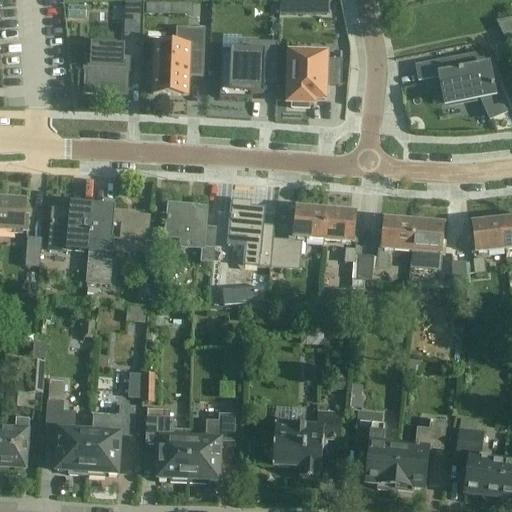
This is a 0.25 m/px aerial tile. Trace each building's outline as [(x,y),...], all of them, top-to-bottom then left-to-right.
[(126,6),(125,21),(138,21),(139,7),(126,6)] [(168,17),(184,17),(184,6),(168,6),(168,17)] [(503,35),(506,35),(511,33),(511,21),(497,25),(503,35)] [(148,67),(147,85),(153,86),(152,96),(187,97),(188,78),(202,79),(204,32),(176,31),(176,47),(154,46),(153,67),(148,67)] [(508,46),(511,45),(511,33),(506,35),(503,35),(508,46)] [(221,52),(219,100),(251,101),(251,96),(263,97),(264,80),(276,81),(278,45),(242,43),(241,53),(221,52)] [(83,57),(82,73),(86,73),(85,93),(124,95),(125,75),(129,75),(130,59),(122,59),(122,49),(92,48),(91,58),(83,57)] [(289,56),(288,105),(292,105),(292,110),(308,111),(308,105),(313,106),(313,101),(324,101),(324,98),(324,88),(340,88),(341,62),(325,61),(325,57),(289,56)] [(459,61),(416,69),(418,82),(439,79),(444,106),(446,113),(482,107),(489,122),(504,115),(495,94),(494,90),(493,90),(492,87),(490,87),(486,69),(462,73),(459,61)] [(25,204),(0,201),(0,232),(27,234),(28,218),(24,217),(25,204)] [(211,264),(214,231),(204,230),(205,210),(191,209),(191,211),(167,209),(165,238),(180,239),(179,249),(201,251),(200,263),(211,264)] [(298,274),(301,241),(322,243),(325,213),(295,210),(294,227),(290,227),(289,239),(287,239),(287,243),(271,241),(269,271),(298,274)] [(256,270),(269,271),(271,241),(272,230),(259,228),(260,221),(261,221),(262,212),(247,211),(247,213),(230,211),(228,236),(246,237),(243,265),(256,266),(256,270)] [(65,252),(88,254),(91,214),(69,212),(68,214),(52,212),(49,247),(66,249),(65,252)] [(355,216),(325,213),(322,243),(356,246),(357,233),(353,233),(355,216)] [(148,220),(91,214),(88,254),(85,286),(107,287),(108,277),(110,277),(111,263),(101,262),(101,256),(112,257),(112,253),(145,256),(148,220)] [(511,221),(500,222),(504,252),(511,251),(511,221)] [(377,251),(410,254),(413,224),(384,222),(382,239),(378,238),(377,251)] [(471,256),(504,252),(500,222),(471,226),(473,242),(469,243),(471,256)] [(443,227),(413,224),(410,254),(444,257),(445,244),(441,244),(443,227)] [(39,269),(41,241),(28,240),(26,268),(39,269)] [(345,252),(344,268),(352,268),(351,282),(364,283),(366,259),(354,259),(354,253),(345,252)] [(366,259),(364,283),(370,283),(371,271),(386,272),(387,259),(378,259),(377,260),(366,259)] [(483,262),(472,263),(474,278),(485,276),(483,262)] [(444,264),(433,263),(432,277),(442,278),(444,264)] [(452,289),(466,289),(465,265),(451,266),(452,289)] [(87,290),(87,302),(96,303),(97,291),(87,290)] [(39,291),(38,300),(50,301),(51,292),(39,291)] [(332,311),(360,310),(360,291),(333,291),(332,311)] [(375,295),(365,295),(365,309),(375,309),(375,295)] [(82,322),(80,340),(93,340),(95,323),(82,322)] [(330,323),(316,323),(316,336),(325,336),(330,331),(330,323)] [(483,333),(482,344),(491,345),(493,334),(483,333)] [(24,336),(24,344),(33,345),(33,344),(34,336),(24,336)] [(40,415),(43,365),(29,365),(28,381),(7,382),(5,408),(40,415)] [(143,376),(142,404),(154,405),(155,376),(143,376)] [(330,384),(330,391),(344,392),(345,378),(338,377),(338,385),(330,384)] [(68,478),(86,479),(89,436),(73,435),(74,416),(62,415),(64,384),(49,383),(45,433),(59,434),(56,473),(68,474),(68,478)] [(351,398),(350,410),(362,411),(363,399),(351,398)] [(89,436),(86,479),(104,480),(104,477),(116,478),(118,438),(132,439),(132,437),(134,413),(134,411),(117,410),(116,417),(90,415),(89,436)] [(146,412),(145,442),(157,442),(156,481),(168,481),(167,485),(186,485),(187,443),(187,432),(173,432),(173,423),(169,423),(169,412),(146,412)] [(339,442),(340,417),(316,415),(315,428),(275,426),(272,469),(300,471),(300,481),(316,482),(317,472),(320,472),(322,441),(339,442)] [(376,492),(393,493),(397,448),(382,447),(384,428),(372,427),(373,418),(358,416),(355,444),(369,445),(364,486),(377,488),(376,492)] [(204,443),(187,443),(186,485),(204,486),(204,483),(216,483),(217,444),(232,445),(233,418),(218,418),(217,426),(205,425),(204,443)] [(14,434),(0,432),(0,475),(14,477),(14,471),(24,471),(27,422),(15,422),(14,434)] [(414,450),(397,448),(393,493),(411,495),(412,491),(424,493),(428,452),(441,453),(444,425),(429,424),(428,433),(416,432),(414,450)] [(463,497),(498,502),(503,464),(481,461),(484,437),(459,433),(455,463),(467,464),(463,497)] [(511,465),(503,464),(498,502),(511,503),(511,465)]
